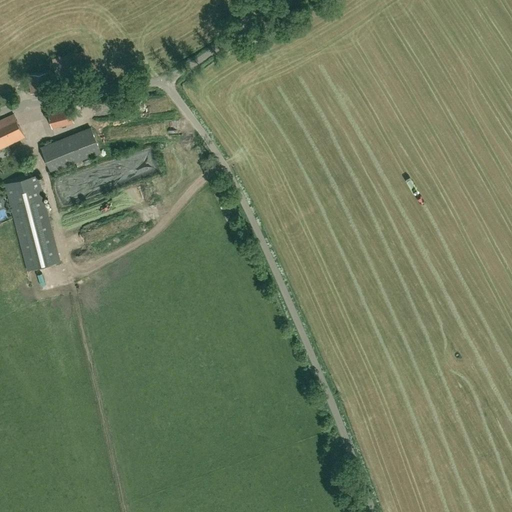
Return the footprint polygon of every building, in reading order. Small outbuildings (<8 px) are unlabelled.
[(59,85),(91,76),(84,50),(52,58),(59,85)] [(38,97),(53,93),(50,71),(27,75),(31,94),(37,93),(38,97)] [(75,123),(70,108),(49,112),(52,129),(75,123)] [(14,114),(0,120),(0,148),(25,137),(14,114)] [(91,128),(41,148),(51,173),(101,153),(91,128)] [(27,270),(61,261),(38,174),(5,183),(27,270)] [(212,183),(220,201),(227,197),(218,180),(212,183)] [(94,245),(117,238),(114,224),(90,231),(94,245)]
